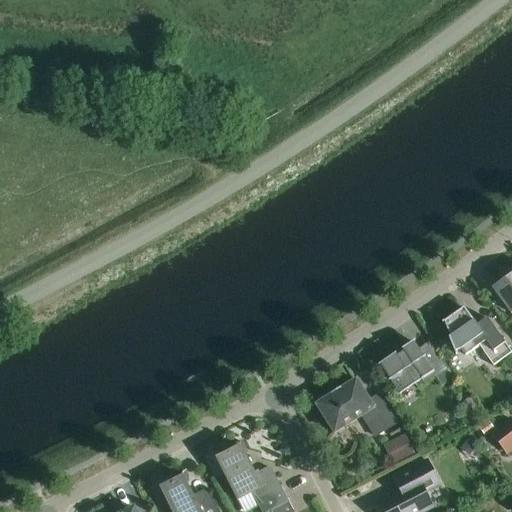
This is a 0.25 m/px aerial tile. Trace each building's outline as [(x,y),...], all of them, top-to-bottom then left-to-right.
[(503,279),(504,281),(492,289),(511,316),(511,314),(511,275),(510,273),(503,279)] [(448,340),(455,357),(456,357),(456,355),(460,352),(465,358),(479,348),(493,368),(511,355),(487,320),(476,327),(463,310),(444,323),(441,324),(442,325),(444,325),(446,331),(451,338),(448,340)] [(432,374),(417,352),(412,344),(380,366),(400,396),(432,374)] [(436,379),(442,388),(453,380),(447,371),(436,379)] [(316,407),(334,436),(362,418),(375,438),(387,431),(356,382),(341,391),(340,390),(330,396),(331,397),(329,399),(323,397),(319,400),(318,406),(316,407)] [(460,405),(471,424),(480,419),(469,400),(460,405)] [(491,436),(506,455),(511,450),(511,422),(510,421),(491,436)] [(479,430),(484,437),(494,430),(488,423),(479,430)] [(383,447),(393,466),(414,455),(404,436),(383,447)] [(459,451),(469,459),(477,448),(467,440),(459,451)] [(259,511),(292,511),(271,471),(267,470),(254,476),(244,456),(247,454),(241,444),(228,451),(229,454),(216,461),(237,501),(251,494),(259,511)] [(424,494),(439,486),(427,463),(393,480),(400,493),(376,505),(379,511),(425,511),(432,508),(424,494)] [(168,506),(161,510),(161,511),(216,511),(210,498),(197,505),(183,478),(159,490),(168,506)]
